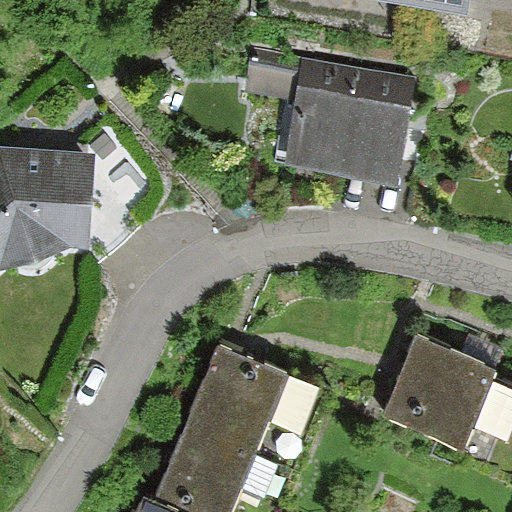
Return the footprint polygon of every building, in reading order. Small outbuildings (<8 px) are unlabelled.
[(399,176),(414,80),(256,56),(248,105),(294,112),(286,159),(399,176)] [(83,239),(99,152),(0,145),(0,268),(33,245),(83,239)] [(489,466),(511,410),(511,382),(493,375),(497,364),(418,332),(386,411),(460,441),(455,453),(489,466)] [(222,343),(192,413),(256,440),(273,400),(301,412),(314,382),(222,343)] [(511,410),(489,466),(511,475),(511,410)] [(256,440),(192,413),(158,493),(202,511),(225,511),(240,477),(259,484),(275,448),(256,440)] [(202,511),(158,493),(150,511),(202,511)]
